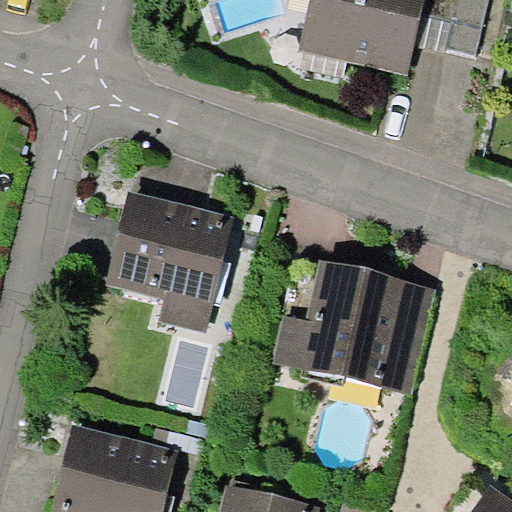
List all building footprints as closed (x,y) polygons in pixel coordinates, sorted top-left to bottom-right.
[(424,0),(312,0),(299,58),(405,82),(413,48),(424,0)] [(424,0),(413,48),(471,61),(484,0),(424,0)] [(133,200),(114,281),(225,307),(244,226),(133,200)] [(436,282),(322,260),(311,318),(280,311),(271,357),(415,385),(436,282)] [(161,511),(173,449),(77,431),(60,511),(161,511)] [(312,511),(315,502),(221,484),(215,511),(312,511)] [(511,511),(511,506),(482,489),(468,511),(511,511)] [(374,511),(377,502),(343,496),(340,511),(374,511)]
